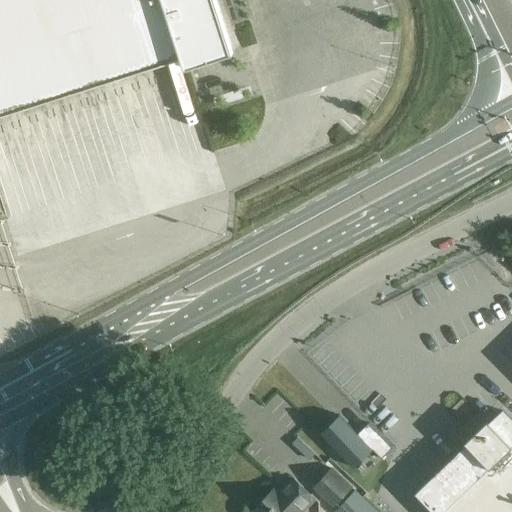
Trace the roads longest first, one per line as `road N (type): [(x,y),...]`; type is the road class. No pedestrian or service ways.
road 1 (secondary): [(511,102),(0,381)]
road 2 (secondary): [(0,423),(511,151)]
road 3 (residential): [(127,511),(173,478),(282,335),(381,268),(511,203)]
